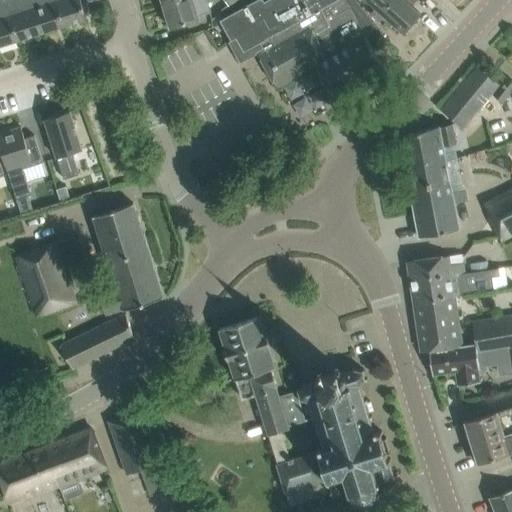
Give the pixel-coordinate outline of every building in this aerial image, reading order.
[(0,0),(0,46),(18,40),(4,0),(0,0)] [(4,0),(18,40),(40,33),(29,0),(4,0)] [(29,0),(40,33),(63,26),(55,0),(29,0)] [(55,0),(63,26),(86,19),(80,0),(55,0)] [(199,18),(196,9),(208,5),(206,0),(170,0),(162,3),(170,28),(199,18)] [(213,0),(221,10),(235,0),(213,0)] [(363,36),(376,29),(352,0),(266,0),(265,1),(263,0),(256,0),(246,5),(249,10),(229,21),(227,16),(220,20),(231,40),(236,38),(243,51),(257,44),(261,50),(257,53),(277,88),(314,67),(331,98),(383,69),(363,36)] [(411,5),(416,0),(367,0),(376,7),(370,12),(386,29),(393,22),(404,33),(420,14),(411,5)] [(476,66),(440,110),(463,129),(492,94),(502,103),(511,90),(511,82),(496,70),(490,77),(476,66)] [(76,110),(51,118),(70,178),(85,173),(78,150),(88,147),(76,110)] [(25,126),(0,133),(0,134),(19,194),(33,189),(26,168),(47,161),(39,135),(29,138),(25,126)] [(399,136),(404,161),(417,158),(418,164),(445,158),(443,146),(455,143),(452,126),(440,129),(440,128),(399,136)] [(459,229),(454,202),(466,200),(464,187),(451,190),(445,158),(418,164),(417,158),(404,161),(419,237),(459,229)] [(66,186),(56,189),(60,201),(69,198),(66,186)] [(511,186),(482,202),(502,241),(511,235),(511,186)] [(163,297),(133,203),(93,216),(117,290),(99,296),(105,315),(123,309),(123,310),(163,297)] [(37,316),(75,302),(53,243),(15,257),(37,316)] [(449,255),(408,261),(410,278),(441,274),(441,276),(465,273),(463,263),(450,265),(449,255)] [(495,290),(493,276),(500,275),(499,268),(465,273),(441,276),(441,274),(410,278),(414,301),(454,295),(454,296),(455,296),(468,294),(495,290)] [(454,295),(414,301),(421,351),(429,350),(462,346),(455,296),(454,296),(454,295)] [(72,368),(133,338),(125,313),(60,345),(72,368)] [(355,367),(340,372),(340,369),(316,376),(317,379),(315,379),(303,383),(297,390),(297,391),(279,397),(270,368),(276,367),(260,315),(219,328),(225,348),(229,358),(230,358),(236,378),(237,378),(243,398),(256,394),(268,434),(269,434),(278,463),(276,464),(285,493),(286,492),(290,504),(330,492),(333,503),(350,498),(352,501),(362,505),(374,501),(379,494),(380,483),(395,479),(389,459),(388,459),(386,454),(390,453),(386,438),(381,439),(378,430),(374,431),(360,384),(364,380),(366,380),(366,378),(364,370),(363,369),(355,367)] [(511,317),(471,325),(474,344),(475,352),(477,352),(508,346),(511,345),(511,317)] [(462,346),(429,350),(432,374),(455,371),(457,385),(479,382),(477,368),(479,368),(477,352),(475,352),(474,344),(462,346)] [(511,406),(465,421),(478,463),(511,452),(511,406)] [(167,474),(143,409),(109,421),(128,472),(140,468),(145,481),(167,474)] [(43,446),(58,486),(63,498),(79,492),(75,479),(106,467),(91,428),(43,446)] [(51,489),(58,486),(43,446),(0,462),(0,479),(9,502),(51,487),(51,489)] [(171,476),(151,485),(162,508),(181,499),(171,476)] [(511,511),(511,489),(490,498),(494,511),(511,511)]
